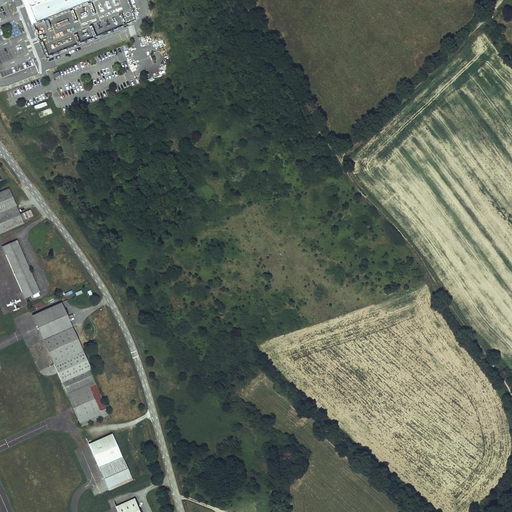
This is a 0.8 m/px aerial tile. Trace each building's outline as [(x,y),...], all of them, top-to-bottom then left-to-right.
[(21,0),(31,23),(35,21),(29,6),(26,0),(21,0)] [(86,0),(44,0),(29,6),(35,21),(86,0)] [(19,215),(8,189),(0,192),(0,233),(23,224),(22,221),(33,216),(31,210),(19,215)] [(40,293),(17,241),(2,248),(25,299),(40,293)] [(30,304),(31,306),(59,293),(58,290),(53,293),(30,304)] [(65,294),(68,299),(69,299),(74,296),(72,291),(65,294)] [(77,339),(61,303),(31,316),(55,366),(63,384),(81,427),(109,415),(89,371),(91,370),(77,339)] [(132,479),(112,433),(88,444),(109,490),(132,479)] [(141,511),(135,498),(116,507),(118,511),(141,511)]
